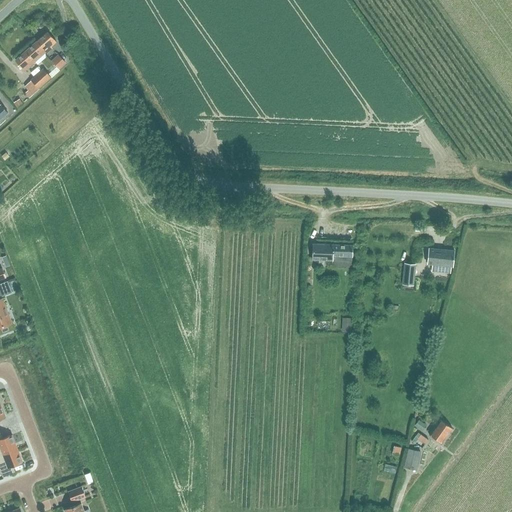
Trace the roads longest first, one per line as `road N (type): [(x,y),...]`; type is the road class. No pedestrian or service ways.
road 1 (unclassified): [(511,203),(216,184),(191,174),(162,154),(71,0)]
road 2 (residential): [(0,370),(8,366),(47,464),(22,480)]
